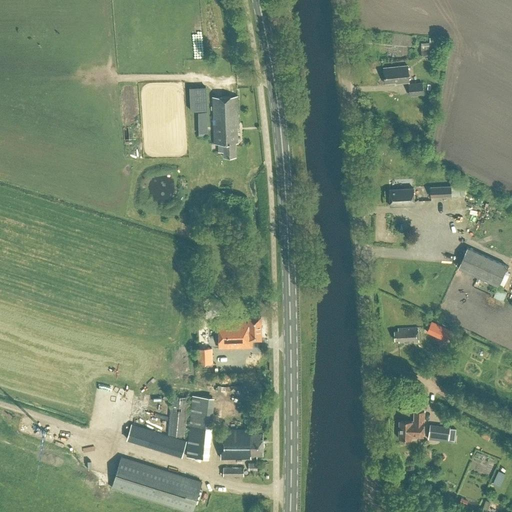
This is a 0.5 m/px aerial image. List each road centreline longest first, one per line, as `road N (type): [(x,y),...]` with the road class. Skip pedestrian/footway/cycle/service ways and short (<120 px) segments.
road 1 (primary): [(290,511),(290,281),(282,153),(258,0)]
road 2 (unclassified): [(369,511),(372,429),(339,0)]
road 3 (track): [(368,364),(389,366),(511,423)]
